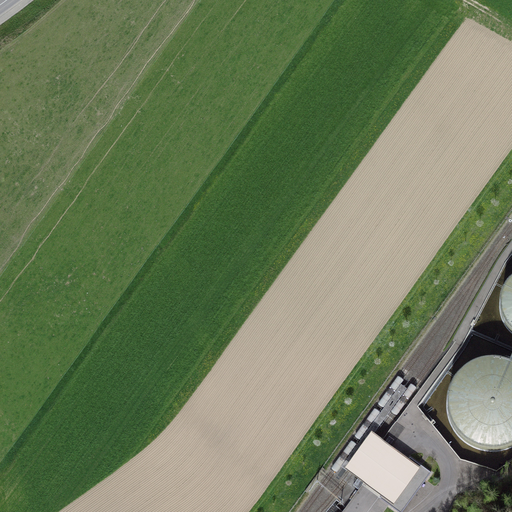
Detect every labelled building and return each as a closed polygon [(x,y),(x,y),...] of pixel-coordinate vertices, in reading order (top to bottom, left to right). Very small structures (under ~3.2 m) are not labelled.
[(506,320),(511,326),(511,277),(506,284),(502,296),(502,308),(506,320)] [(488,349),(488,338),(471,337),(470,349),(488,349)] [(456,433),(467,443),(481,449),(496,450),(510,447),(511,445),(511,360),(508,358),(492,356),(476,359),(461,367),(452,378),(446,392),(445,406),(448,421),(456,433)] [(406,389),(401,385),(342,466),(345,468),(348,470),(374,434),(406,389)] [(345,468),(348,470),(372,488),(382,496),(393,504),(420,468),(409,459),(398,452),(374,434),(372,432),(345,468)] [(402,511),(431,472),(410,457),(409,459),(382,496),(380,499),(398,511),(402,511)]
